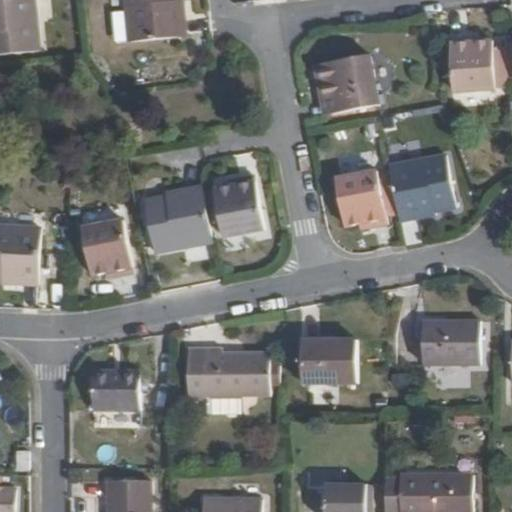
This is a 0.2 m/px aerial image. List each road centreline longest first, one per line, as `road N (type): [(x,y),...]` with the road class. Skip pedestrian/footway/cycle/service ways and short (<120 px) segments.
road 1 (residential): [(50,326),(316,281)]
road 2 (residential): [(267,19),(316,281)]
road 3 (residential): [(50,326),(52,511)]
road 4 (residential): [(316,281),(490,247)]
road 5 (residential): [(413,0),(267,19)]
